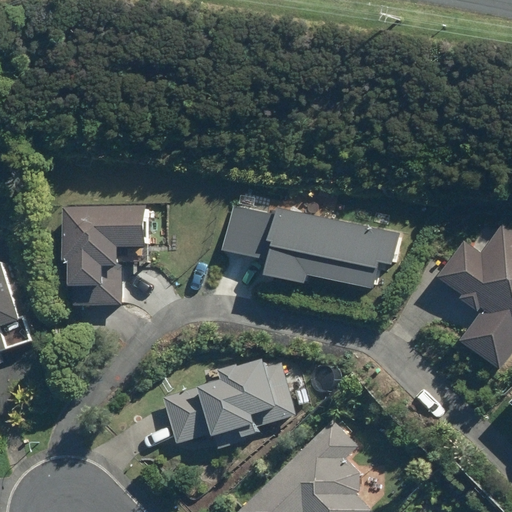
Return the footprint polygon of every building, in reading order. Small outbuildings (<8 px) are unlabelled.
[(414,237),(235,202),(225,252),(281,263),(278,278),(319,286),(321,277),(386,289),(391,266),(408,269),(414,237)] [(164,210),(80,206),(75,310),(130,312),(132,265),(162,267),(164,210)] [(511,368),(511,227),(492,257),(473,244),(449,280),(476,298),(472,304),(489,315),(471,341),(511,368)] [(4,260),(0,260),(0,354),(13,351),(5,327),(24,321),(4,260)] [(278,359),(235,373),(238,381),(172,402),(186,446),(223,434),(229,451),(269,438),(266,428),(307,416),(291,365),(280,368),(278,359)] [(349,459),(361,447),(337,421),(241,511),(373,511),(375,511),(361,496),(363,493),(364,474),(349,459)]
